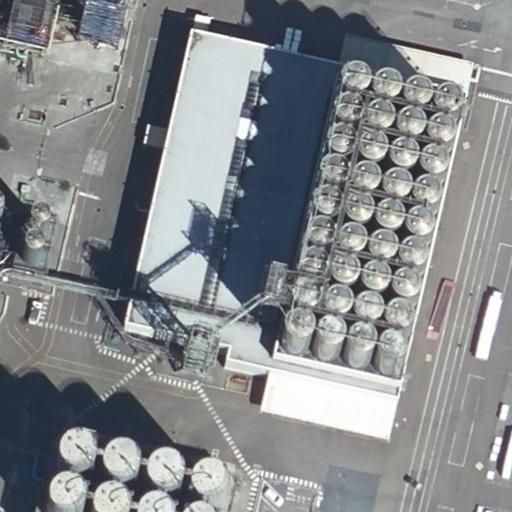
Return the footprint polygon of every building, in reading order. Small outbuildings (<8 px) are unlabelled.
[(117,45),(127,0),(86,0),(78,36),(117,45)] [(338,68),(191,34),(123,327),(229,352),(226,365),(269,375),(395,404),(466,98),(338,68)] [(338,68),(466,98),(474,64),(346,34),(338,68)] [(24,232),(24,228),(24,225),(21,221),(18,219),(14,219),(11,219),(7,221),(5,224),(4,227),(4,231),(6,235),(8,237),(12,239),(16,239),(19,238),(22,235),(24,232)] [(18,257),(18,254),(17,250),(15,247),(12,245),(8,244),(4,245),(1,247),(0,248),(0,260),(2,263),(6,264),(10,265),(13,263),(16,261),(18,257)] [(387,439),(395,404),(269,375),(261,409),(387,439)] [(86,483),(87,478),(87,474),(86,469),(85,465),(81,461),(78,458),(73,456),(69,456),(64,456),(59,458),(55,461),(52,464),(50,469),(49,473),(50,478),(51,483),(54,487),(57,490),(61,492),(66,493),(70,494),(75,492),(79,490),(83,487),(86,483)] [(129,493),(131,489),(131,484),(130,479),(128,475),(125,471),(121,468),(117,466),(112,466),(107,466),(103,468),(99,471),(96,474),(94,479),(93,483),(93,488),(95,492),(97,496),(101,500),(105,502),(110,503),(114,504),(119,502),(123,500),(127,497),(129,493)] [(174,503),(175,499),(175,494),(175,489),(173,485),(170,481),(166,478),(161,476),(157,476),(152,476),(148,478),(143,481),(140,485),(138,489),(138,493),(138,498),(139,502),(142,507),(145,510),(148,511),(164,511),(168,510),(171,507),(174,503)] [(218,511),(219,509),(220,504),(219,500),(217,495),(214,492),(210,489),(206,487),(201,486),(196,487),(192,489),(188,491),(185,495),(183,499),(182,504),(182,508),(183,511),(218,511)] [(76,511),(75,509),(72,505),(68,503),(64,501),(59,500),(54,501),(49,502),(46,505),(43,509),(41,511),(76,511)]
